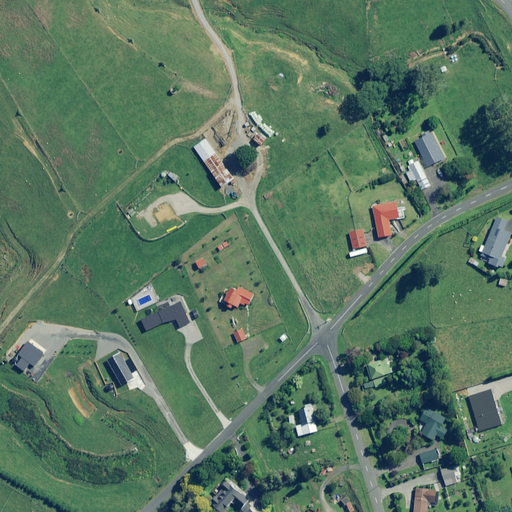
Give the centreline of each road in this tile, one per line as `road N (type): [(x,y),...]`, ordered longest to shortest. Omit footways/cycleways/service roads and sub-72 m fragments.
road 1 (unknown): [(322,339),(245,196),(257,162),(241,139),(229,60),(195,0)]
road 2 (residential): [(322,339),(420,232),(511,184)]
road 3 (residential): [(147,511),(322,339)]
road 4 (residential): [(322,339),(379,511)]
